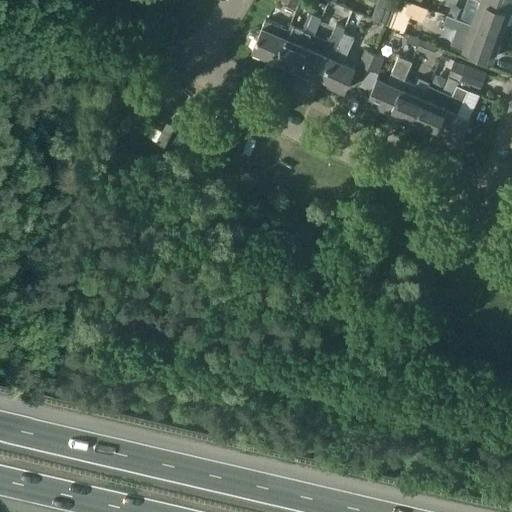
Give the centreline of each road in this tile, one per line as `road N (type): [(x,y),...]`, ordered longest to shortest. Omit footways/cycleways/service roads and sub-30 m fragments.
road 1 (motorway): [(364,511),(0,427)]
road 2 (residential): [(481,199),(301,131),(191,71)]
road 3 (motorway): [(0,480),(135,511)]
